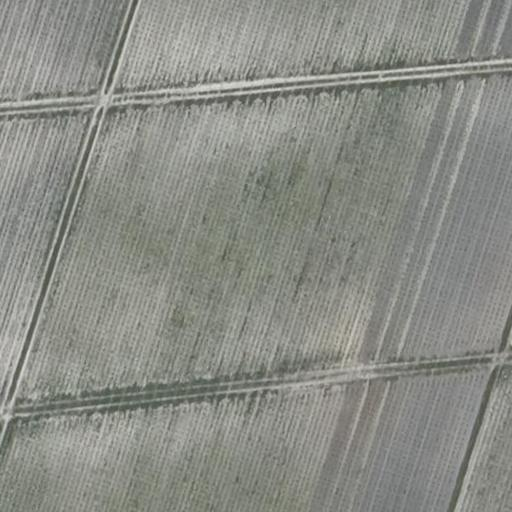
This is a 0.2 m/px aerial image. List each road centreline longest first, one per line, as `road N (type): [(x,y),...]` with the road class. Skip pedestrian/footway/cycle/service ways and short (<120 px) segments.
road 1 (track): [(0,407),(511,357)]
road 2 (track): [(0,110),(511,62)]
road 3 (track): [(134,0),(0,435)]
road 4 (track): [(511,332),(456,511)]
